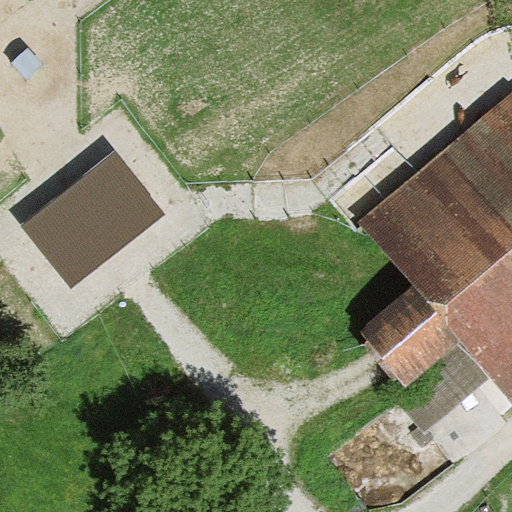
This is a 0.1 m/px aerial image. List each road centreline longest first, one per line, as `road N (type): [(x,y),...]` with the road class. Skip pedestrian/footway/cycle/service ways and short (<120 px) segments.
road 1 (track): [(409,511),(511,439)]
road 2 (track): [(225,420),(307,511)]
